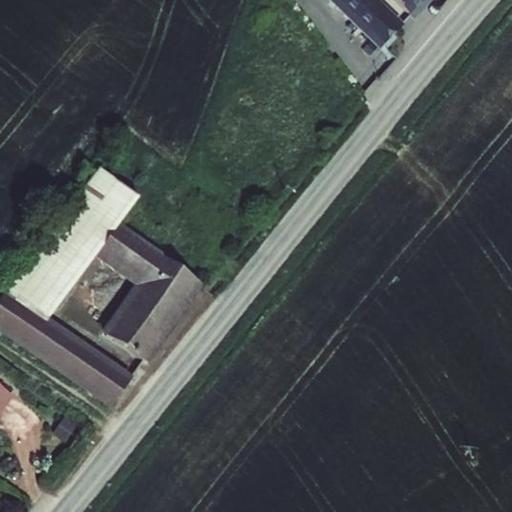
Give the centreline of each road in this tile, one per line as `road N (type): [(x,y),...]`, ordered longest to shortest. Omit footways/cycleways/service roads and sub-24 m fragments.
road 1 (tertiary): [(66,511),(481,0)]
road 2 (track): [(129,433),(0,341)]
